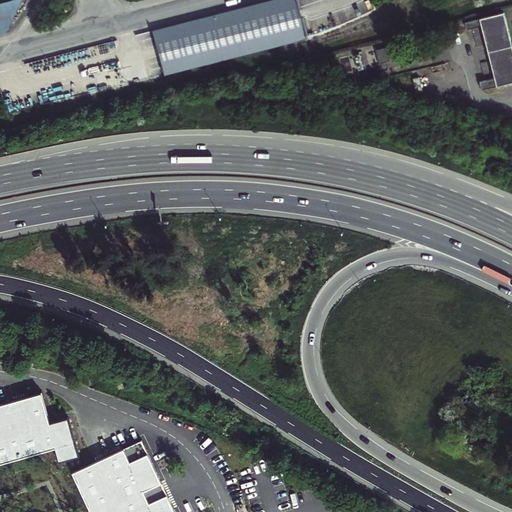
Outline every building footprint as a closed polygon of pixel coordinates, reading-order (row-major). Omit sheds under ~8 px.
[(13,0),(0,3),(0,36),(7,35),(22,0),(13,0)] [(271,0),(153,30),(164,74),(307,41),(296,0),(271,0)] [(486,80),(471,83),(473,91),(511,82),(511,46),(504,48),(497,15),(458,24),(460,32),(474,29),(486,80)] [(402,44),(392,46),(395,61),(406,58),(402,44)] [(386,46),(377,47),(379,62),(389,61),(386,46)] [(0,462),(56,447),(60,461),(79,455),(69,417),(50,422),(42,392),(0,403),(0,462)] [(175,511),(142,440),(73,471),(91,511),(175,511)]
